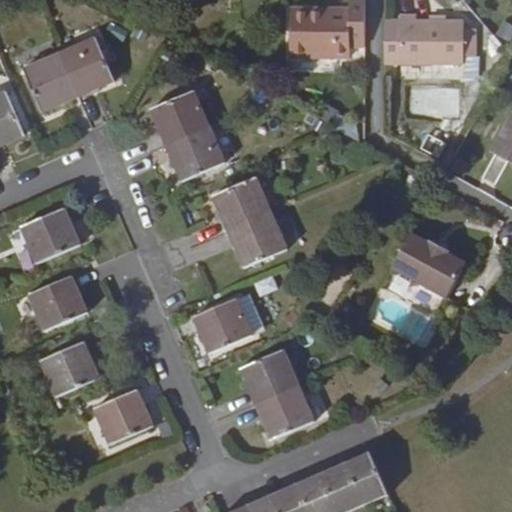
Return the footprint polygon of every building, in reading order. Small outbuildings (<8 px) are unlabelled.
[(350,48),(365,48),(364,0),(348,0),(348,9),(348,16),(307,15),(308,9),(290,9),(289,59),(349,59),(350,48)] [(399,20),(385,21),(385,65),(463,65),(463,57),(463,29),(463,21),(445,21),(429,21),(416,21),(416,15),(399,15),(399,20)] [(511,23),(503,19),(496,34),(511,41),(511,39),(511,23)] [(463,29),(463,57),(475,57),(475,29),(463,29)] [(115,83),(95,38),(23,69),(42,115),(115,83)] [(226,164),(195,91),(150,110),(181,183),(226,164)] [(0,148),(25,137),(6,92),(0,94),(0,148)] [(318,118),(331,126),(338,112),(325,105),(318,118)] [(511,162),(511,114),(492,151),(511,162)] [(462,178),(469,164),(458,158),(451,172),(462,178)] [(243,270),(289,251),(257,179),(213,197),(243,270)] [(37,266),(82,246),(66,209),(20,228),(37,266)] [(391,270),(446,299),(466,264),(448,254),(449,252),(429,241),(428,243),(411,233),(391,270)] [(351,237),(340,253),(355,262),(365,246),(351,237)] [(275,275),(256,282),(261,296),(280,290),(275,275)] [(44,333),(89,314),(73,276),(28,296),(44,333)] [(209,356),(254,336),(237,299),(193,319),(209,356)] [(56,400),(101,379),(85,343),(40,362),(56,400)] [(271,442),(316,423),(284,350),(240,369),(271,442)] [(109,447),(155,427),(138,391),(94,410),(109,447)] [(349,511),(388,496),(370,454),(236,511),(349,511)]
